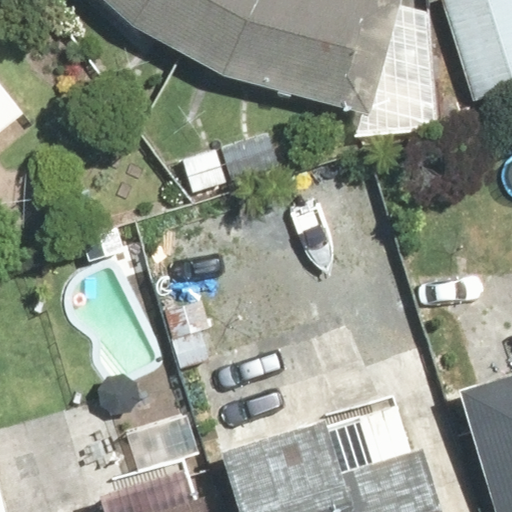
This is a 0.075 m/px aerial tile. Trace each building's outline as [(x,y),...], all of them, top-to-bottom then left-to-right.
[(435,5),(406,6),(408,0),(114,0),(147,31),(229,79),(351,110),(352,131),(440,128),(435,5)] [(511,89),(511,0),(447,0),(475,99),(511,89)] [(0,138),(32,109),(0,73),(0,138)] [(292,127),(185,160),(196,196),(303,163),(292,127)] [(509,511),(511,511),(511,377),(470,391),(509,511)] [(236,452),(257,511),(450,511),(407,390),(236,452)] [(105,511),(216,511),(202,466),(101,499),(105,511)]
